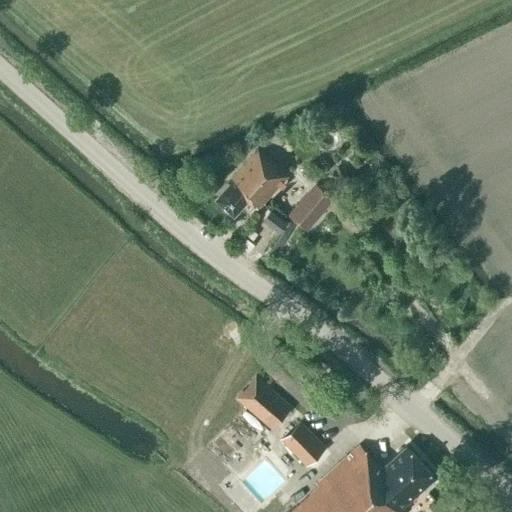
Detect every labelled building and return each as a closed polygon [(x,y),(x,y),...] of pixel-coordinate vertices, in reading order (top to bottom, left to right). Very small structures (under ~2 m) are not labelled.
[(248,199),(257,208),(287,176),(257,148),(232,176),(234,177),(214,199),(233,216),(248,199)] [(287,214),(306,230),(334,198),(315,182),(287,214)] [(264,219),(279,231),(285,222),(270,211),(264,219)] [(270,427),(289,406),(255,376),(236,397),(270,427)] [(306,463),(323,447),(300,422),(282,438),(306,463)] [(381,468),(360,444),(316,483),(318,485),(309,493),(304,487),(283,506),(285,509),(280,511),(403,511),(406,510),(401,506),(422,487),(425,490),(434,482),(431,479),(434,477),(405,445),(381,468)]
